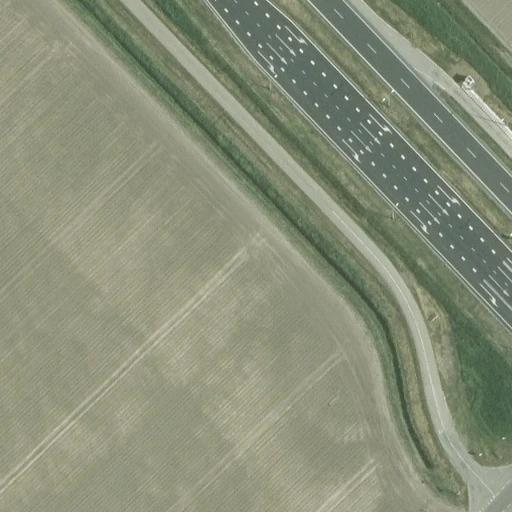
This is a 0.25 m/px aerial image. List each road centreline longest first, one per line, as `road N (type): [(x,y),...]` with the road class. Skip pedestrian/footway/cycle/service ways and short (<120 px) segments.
road 1 (unclassified): [(500,511),(440,421),(415,321),(390,278),(128,0)]
road 2 (trunk): [(231,0),(511,299)]
road 3 (trunk): [(511,195),(324,0)]
